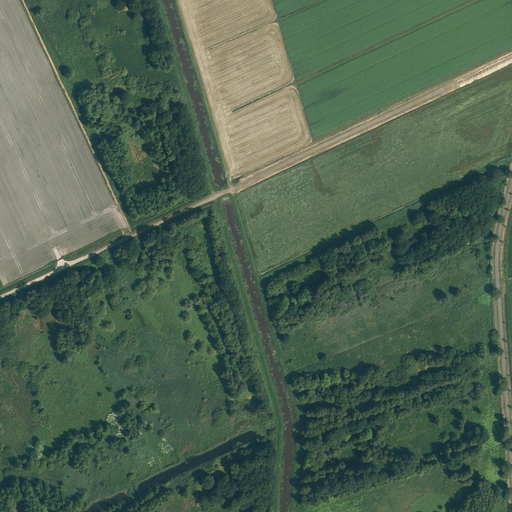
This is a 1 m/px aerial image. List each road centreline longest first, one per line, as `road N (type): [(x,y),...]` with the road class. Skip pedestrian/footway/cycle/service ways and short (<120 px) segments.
road 1 (track): [(230,188),(296,418),(292,511)]
road 2 (track): [(230,188),(511,56)]
road 3 (unclassified): [(511,467),(496,253),(511,184)]
road 4 (track): [(214,196),(157,0)]
road 5 (track): [(86,256),(214,196)]
